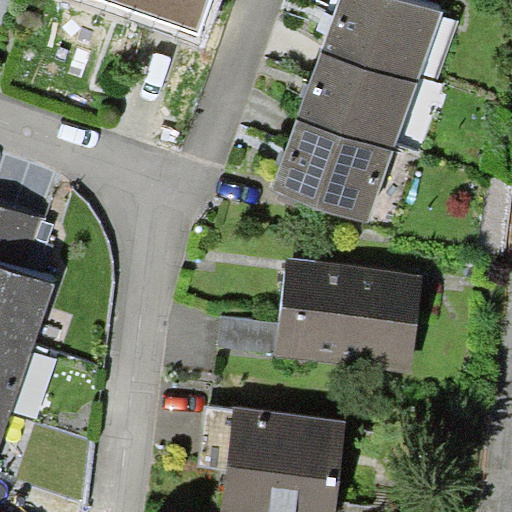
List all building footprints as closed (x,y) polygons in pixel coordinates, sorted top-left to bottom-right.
[(8,0),(0,0),(0,6),(6,8),(8,0)] [(218,0),(79,0),(205,41),(218,0)] [(458,1),(456,0),(357,0),(292,199),(382,229),(458,1)] [(80,226),(0,196),(0,246),(63,270),(80,226)] [(0,477),(69,287),(0,262),(0,477)] [(433,277),(291,267),(285,360),(427,369),(433,277)] [(352,511),(359,416),(231,407),(224,509),(269,511),(352,511)]
